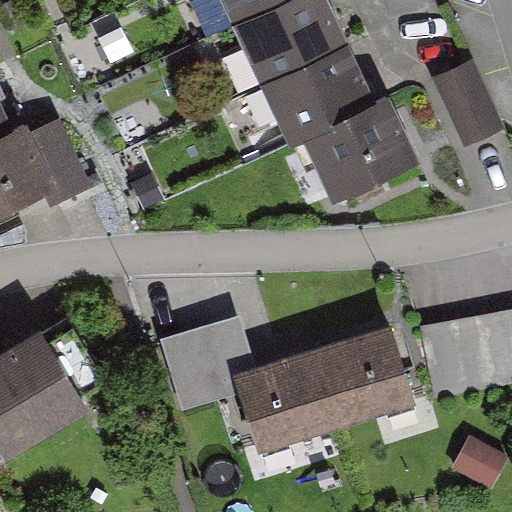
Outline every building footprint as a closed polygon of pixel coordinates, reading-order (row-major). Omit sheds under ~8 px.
[(227,0),(234,13),(262,0),(227,0)] [(262,74),(350,33),(334,0),(262,0),(234,13),(262,74)] [(262,74),(291,134),(304,128),(379,93),(350,33),(262,74)] [(432,73),(465,143),(507,124),(474,53),(432,73)] [(379,93),(304,128),(333,191),(421,149),(391,87),(379,93)] [(0,132),(16,126),(0,91),(0,132)] [(58,112),(33,123),(59,177),(44,184),(51,200),(90,182),(58,112)] [(16,126),(0,132),(0,204),(44,184),(59,177),(33,123),(31,119),(16,126)] [(241,308),(160,334),(183,405),(241,386),(234,364),(257,356),(241,308)] [(41,315),(0,339),(0,446),(3,451),(91,398),(86,390),(110,376),(73,313),(49,327),(41,315)] [(392,313),(313,338),(339,417),(418,391),(392,313)] [(260,442),(339,417),(313,338),(257,356),(234,364),(241,386),(260,442)]
